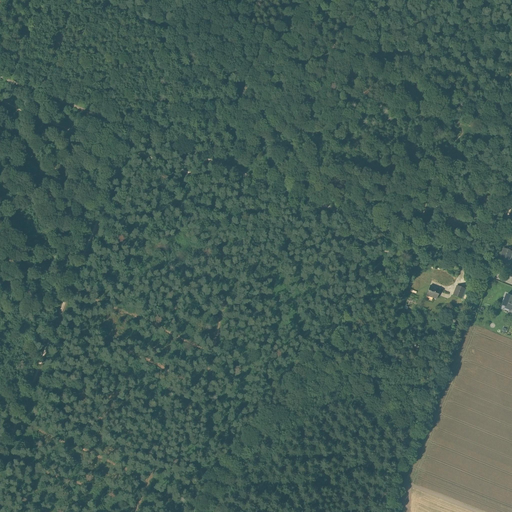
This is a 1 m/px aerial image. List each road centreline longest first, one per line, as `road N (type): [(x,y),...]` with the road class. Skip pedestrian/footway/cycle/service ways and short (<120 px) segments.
road 1 (unknown): [(410,243),(372,248),(0,99)]
road 2 (track): [(133,129),(487,271)]
road 3 (track): [(0,471),(133,129)]
road 4 (track): [(362,0),(435,89),(455,133),(410,243)]
road 5 (track): [(391,511),(487,271)]
road 6 (track): [(291,0),(246,80),(226,167)]
road 7 (track): [(0,75),(133,129)]
road 8 (track): [(228,482),(270,419),(317,374)]
road 9 (track): [(133,129),(181,0)]
